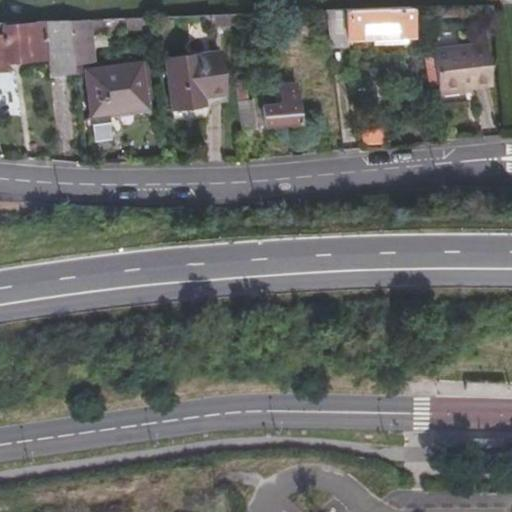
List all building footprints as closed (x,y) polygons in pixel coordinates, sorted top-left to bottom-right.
[(478,26),(501,26),(498,5),(476,6),(478,26)] [(331,12),(336,45),(354,44),(354,40),(415,37),(414,9),(331,12)] [(232,16),(220,17),(221,28),(233,28),(232,16)] [(137,32),(154,32),(152,19),(137,20),(137,32)] [(74,34),(78,65),(97,63),(92,21),(73,22),(74,34)] [(57,34),(74,34),(73,22),(56,23),(57,34)] [(60,78),(79,75),(78,65),(74,34),(57,34),(56,23),(0,25),(0,40),(8,41),(8,32),(28,31),(29,40),(46,40),(48,66),(57,66),(60,78)] [(0,67),(8,67),(48,66),(46,40),(29,40),(28,31),(8,32),(8,41),(0,40),(0,67)] [(438,52),(444,93),(495,86),(489,45),(438,52)] [(222,54),(170,62),(178,113),(210,108),(209,100),(229,96),(222,54)] [(144,64),(91,73),(104,142),(121,139),(118,122),(159,115),(154,88),(148,89),(144,64)] [(0,75),(9,75),(8,67),(0,67),(0,75)] [(261,98),(279,100),(280,83),(262,82),(261,98)] [(305,87),(290,88),(292,107),(271,109),(273,129),(308,126),(305,87)] [(244,104),(248,133),(261,132),(257,102),(244,104)]
